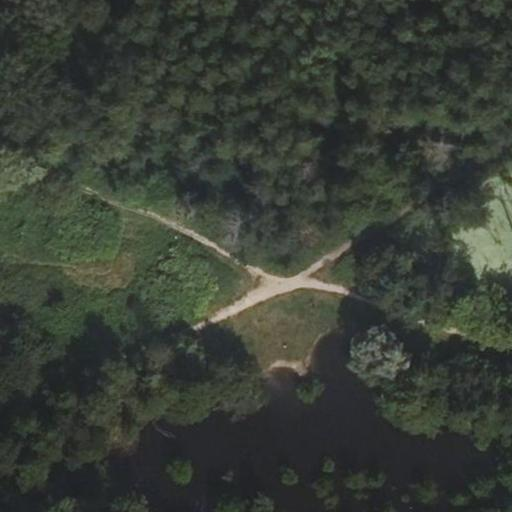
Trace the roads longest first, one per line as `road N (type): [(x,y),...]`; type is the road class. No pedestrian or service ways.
road 1 (track): [(511,147),(0,450)]
road 2 (track): [(0,158),(287,279),(511,359)]
